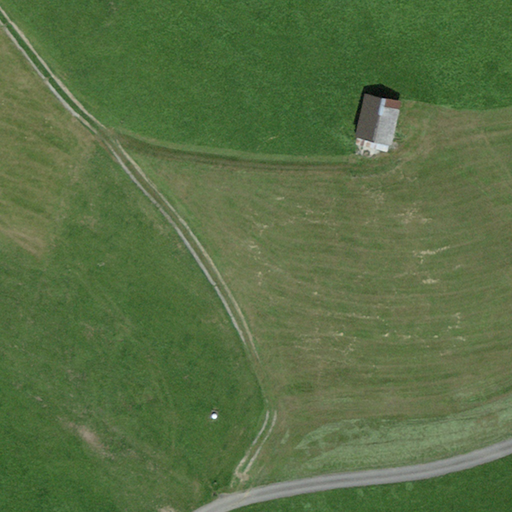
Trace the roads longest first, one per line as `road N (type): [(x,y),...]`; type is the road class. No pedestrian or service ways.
road 1 (track): [(0,14),(191,240),(241,324),(273,409),(233,500)]
road 2 (track): [(207,511),(233,500),(430,468),(511,445)]
road 3 (track): [(108,140),(223,161),(381,168)]
